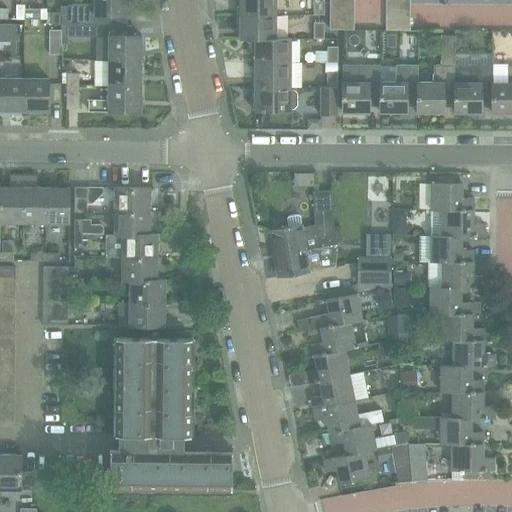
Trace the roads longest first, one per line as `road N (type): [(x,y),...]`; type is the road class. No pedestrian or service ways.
road 1 (residential): [(284,511),(210,155)]
road 2 (residential): [(502,157),(210,155)]
road 3 (residential): [(0,153),(210,155)]
road 4 (residential): [(511,497),(440,494),(340,511)]
road 5 (residential): [(210,155),(181,0)]
road 6 (residential): [(500,284),(502,157)]
